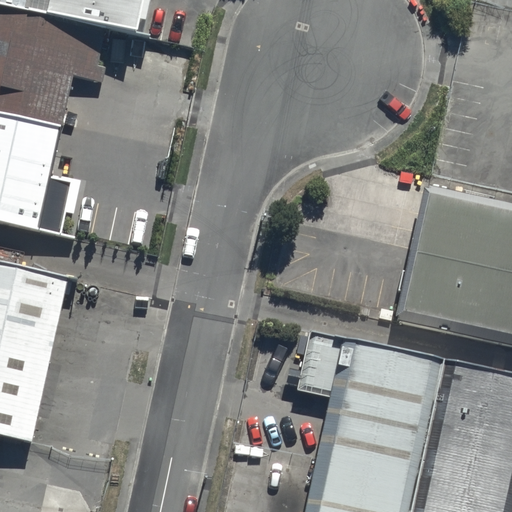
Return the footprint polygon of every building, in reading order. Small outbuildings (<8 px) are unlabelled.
[(0,0),(0,221),(58,234),(66,195),(75,197),(78,185),(48,178),(69,75),(89,79),(100,29),(144,38),(152,0),(0,0)] [(511,203),(419,184),(390,321),(511,346),(511,203)] [(66,280),(0,265),(0,445),(26,452),(66,280)] [(406,511),(441,357),(304,327),(290,390),(327,398),(302,511),(406,511)] [(511,511),(511,373),(441,357),(406,511),(511,511)]
